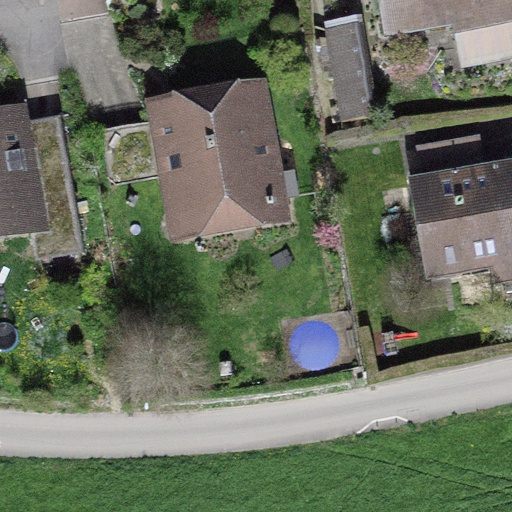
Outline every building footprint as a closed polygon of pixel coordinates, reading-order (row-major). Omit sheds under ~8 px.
[(511,16),(508,0),(380,0),(387,38),(511,16)] [(358,25),(323,30),(336,124),(371,119),(358,25)] [(154,111),(177,242),(278,224),(254,93),(154,111)] [(0,119),(0,240),(38,234),(17,116),(0,119)] [(511,267),(511,181),(413,199),(428,282),(511,267)]
